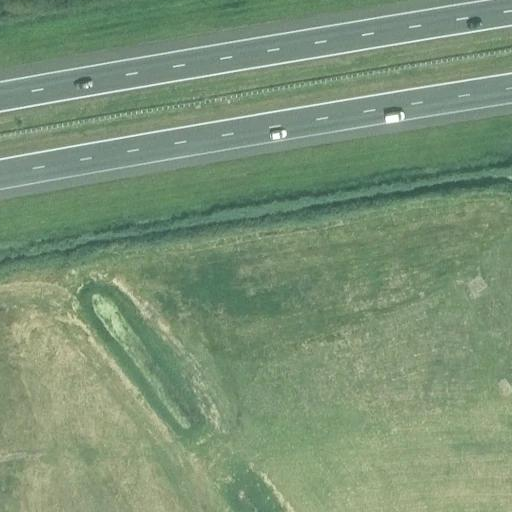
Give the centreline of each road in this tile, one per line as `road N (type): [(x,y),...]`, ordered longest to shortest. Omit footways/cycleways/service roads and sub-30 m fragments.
road 1 (motorway): [(511,14),(0,103)]
road 2 (motorway): [(0,179),(511,93)]
